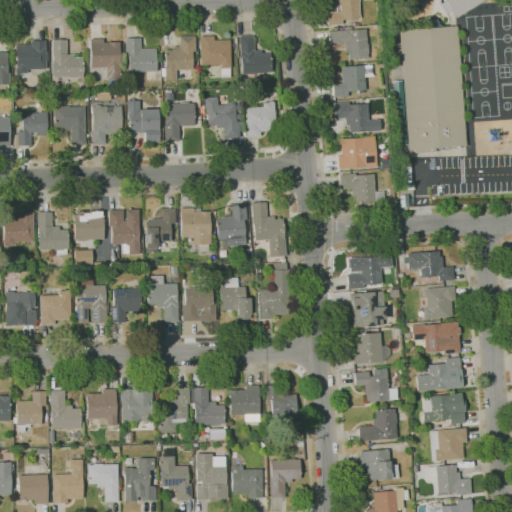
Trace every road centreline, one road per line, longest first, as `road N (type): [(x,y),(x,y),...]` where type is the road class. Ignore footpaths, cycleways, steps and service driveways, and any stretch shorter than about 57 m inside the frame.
road 1 (residential): [(290,0),(331,511)]
road 2 (residential): [(318,348),(0,357)]
road 3 (residential): [(305,166),(0,179)]
road 4 (residential): [(291,1),(0,8)]
road 5 (residential): [(483,224),(505,511)]
